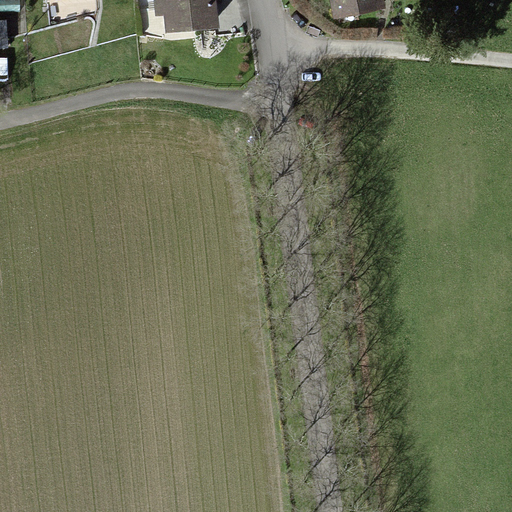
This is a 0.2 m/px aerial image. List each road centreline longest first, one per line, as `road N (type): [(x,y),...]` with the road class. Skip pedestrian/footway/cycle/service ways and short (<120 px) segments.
road 1 (track): [(328,511),(275,102)]
road 2 (track): [(511,66),(331,54)]
